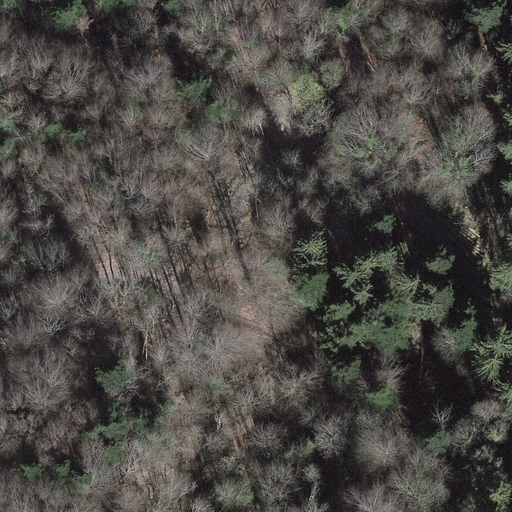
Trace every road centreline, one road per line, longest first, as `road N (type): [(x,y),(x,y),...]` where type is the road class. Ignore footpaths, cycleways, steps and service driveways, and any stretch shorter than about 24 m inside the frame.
road 1 (track): [(471,295),(454,260),(417,221),(235,86),(0,22)]
road 2 (track): [(0,314),(111,274),(383,359),(455,338),(471,295)]
